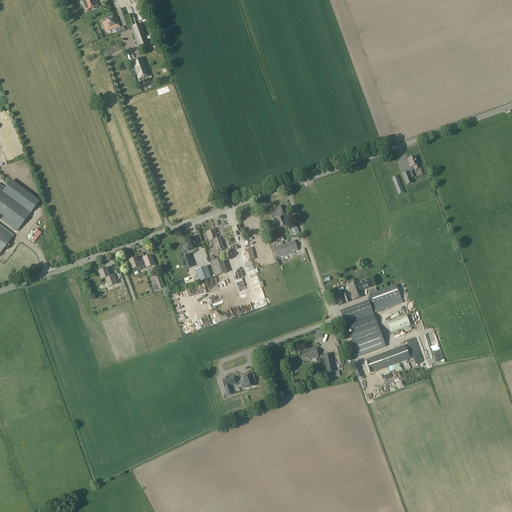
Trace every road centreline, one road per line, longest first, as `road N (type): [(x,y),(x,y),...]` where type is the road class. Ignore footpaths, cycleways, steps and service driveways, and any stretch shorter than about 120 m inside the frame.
road 1 (unclassified): [(0,290),(511,104)]
road 2 (unknown): [(167,229),(108,65),(127,49)]
